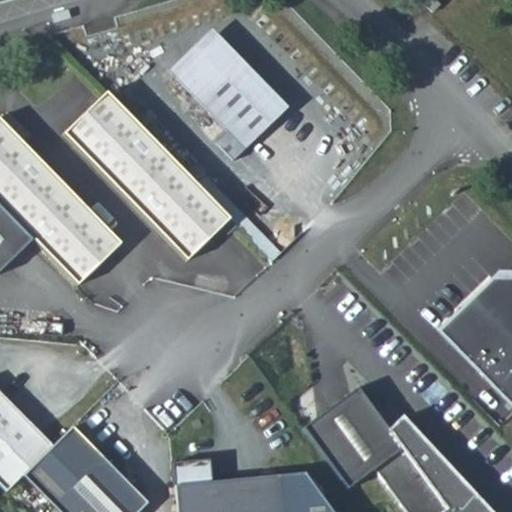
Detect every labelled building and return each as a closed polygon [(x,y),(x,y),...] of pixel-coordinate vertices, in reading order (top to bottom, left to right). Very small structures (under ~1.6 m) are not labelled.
[(431,0),(424,0),(421,4),(431,13),(438,6),(431,0)] [(71,9),(53,15),(56,23),(73,17),(72,13),(71,9)] [(173,79),(219,127),(226,120),(250,144),(282,112),(212,42),(173,79)] [(186,263),(229,221),(201,193),(196,187),(106,96),(63,138),(186,263)] [(219,127),(243,151),(250,144),(226,120),(219,127)] [(0,122),(0,208),(31,240),(76,286),(119,244),(0,122)] [(204,179),(196,187),(201,193),(210,184),(204,179)] [(280,256),(210,184),(201,193),(229,221),(271,264),(280,256)] [(0,208),(0,270),(31,240),(0,208)] [(511,280),(492,280),(439,333),(511,407),(511,280)] [(402,511),(485,511),(417,438),(400,450),(386,433),(355,389),(299,430),(344,491),(372,471),(402,511)] [(0,486),(5,492),(22,476),(52,447),(0,394),(0,486)] [(401,421),(386,433),(400,450),(417,438),(401,421)] [(52,447),(22,476),(57,511),(138,511),(147,504),(71,427),(52,447)] [(216,458),(176,465),(179,511),(339,511),(312,471),(215,482),(216,458)]
